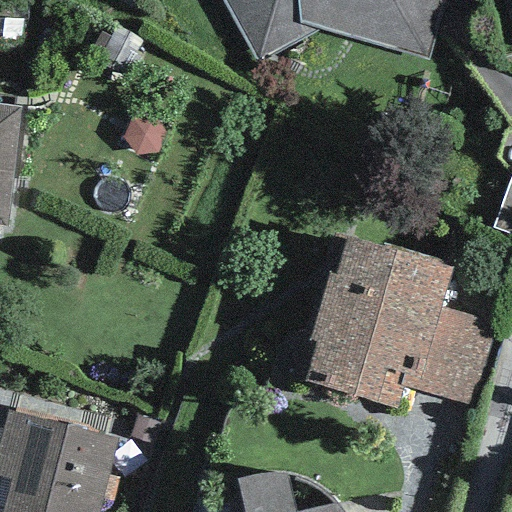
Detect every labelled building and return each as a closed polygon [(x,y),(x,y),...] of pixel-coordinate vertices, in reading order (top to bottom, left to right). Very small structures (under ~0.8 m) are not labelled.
[(221,0),(256,64),(316,31),(429,61),(444,0),(221,0)] [(20,107),(0,104),(0,225),(6,227),(20,107)] [(511,170),(490,230),(511,238),(511,170)] [(346,236),(335,275),(327,272),(307,340),(315,342),(303,383),(396,410),(403,388),(471,408),(496,324),(439,307),(451,267),(346,236)] [(0,441),(0,478),(11,481),(100,504),(116,440),(8,412),(0,441)] [(254,477),(237,481),(244,511),(344,511),(343,508),(324,489),(302,479),(274,474),(254,477)] [(97,511),(100,504),(11,481),(2,511),(97,511)]
